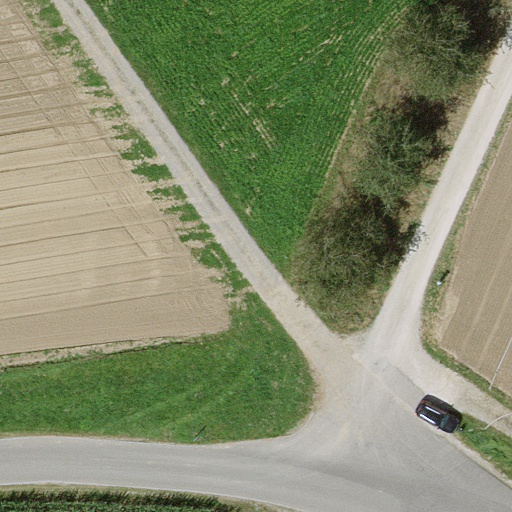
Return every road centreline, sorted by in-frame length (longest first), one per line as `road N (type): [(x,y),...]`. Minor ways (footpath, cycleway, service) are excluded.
road 1 (track): [(68,0),(253,261),(361,397)]
road 2 (track): [(511,59),(361,397),(313,483)]
road 3 (tertiary): [(0,462),(196,467),(313,483),(424,511)]
